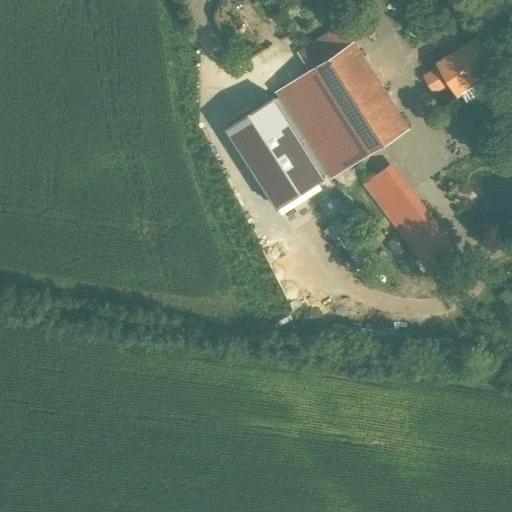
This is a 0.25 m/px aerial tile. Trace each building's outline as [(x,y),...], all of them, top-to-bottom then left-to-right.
[(406,126),(343,28),(302,53),(313,71),(365,152),(406,126)] [(479,37),(439,62),(458,93),(462,90),(479,79),(485,89),(491,97),(510,85),(498,67),(499,67),(479,37)] [(365,152),(313,71),(280,92),(332,173),(365,152)] [(479,79),(462,90),(468,99),(485,89),(479,79)] [(461,252),(393,163),(369,181),(437,270),(461,252)] [(376,226),(360,241),(369,250),(385,235),(376,226)]
